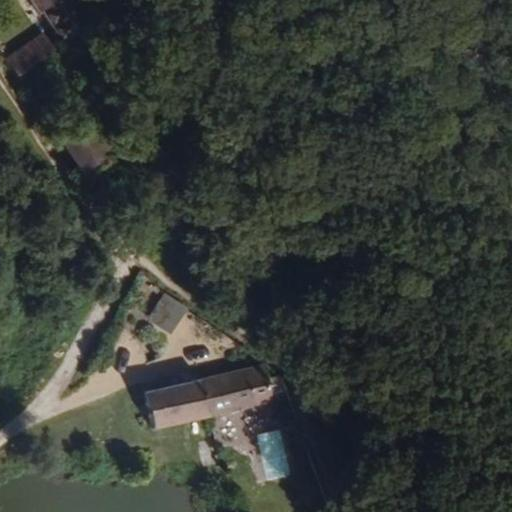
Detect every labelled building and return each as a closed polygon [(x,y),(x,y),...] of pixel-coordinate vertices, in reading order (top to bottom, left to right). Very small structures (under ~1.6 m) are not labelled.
[(30,0),(42,16),(50,11),(69,42),(99,18),(86,0),(30,0)] [(24,77),(58,51),(50,40),(16,67),(24,77)] [(119,151),(92,115),(61,140),(86,181),(119,151)] [(165,333),(185,309),(163,291),(144,315),(165,333)] [(168,427),(273,405),(277,385),(275,380),(265,371),(163,393),(145,397),(153,430),(168,427)] [(282,429),(257,432),(264,479),(289,476),(282,429)] [(216,439),(199,441),(202,465),(218,463),(216,439)]
